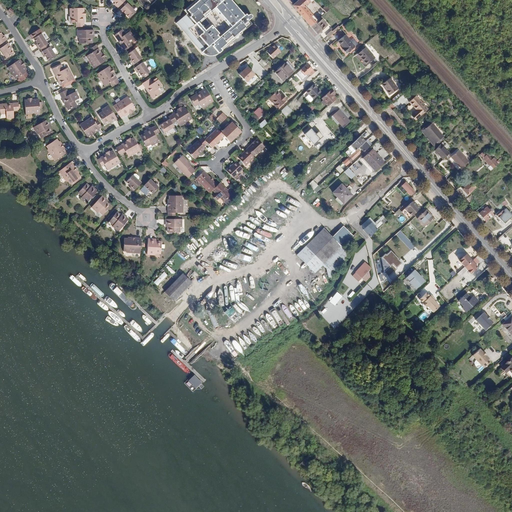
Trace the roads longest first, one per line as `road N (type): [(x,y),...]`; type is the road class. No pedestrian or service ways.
road 1 (primary): [(293,23),(511,276)]
road 2 (unknown): [(231,369),(329,299),(361,231),(352,215)]
